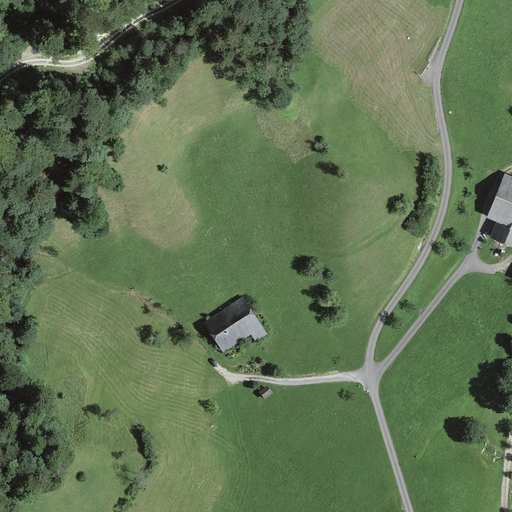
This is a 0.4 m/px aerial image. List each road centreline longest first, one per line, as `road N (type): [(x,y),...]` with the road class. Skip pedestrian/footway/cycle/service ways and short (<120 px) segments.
road 1 (track): [(371,374),(377,329),(444,204),(448,161),(436,84),(460,0)]
road 2 (track): [(175,0),(79,62),(29,62),(0,79)]
road 3 (unclassified): [(410,511),(371,374)]
